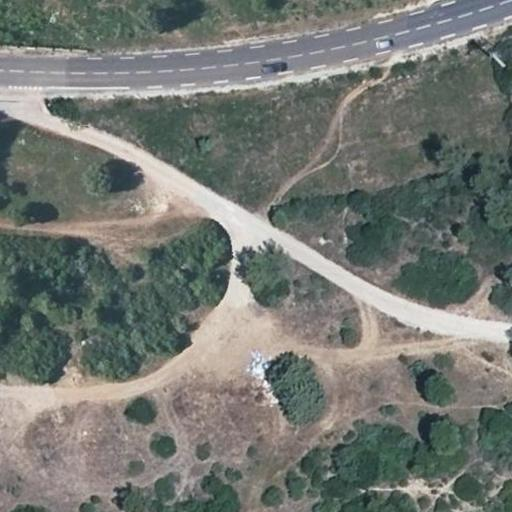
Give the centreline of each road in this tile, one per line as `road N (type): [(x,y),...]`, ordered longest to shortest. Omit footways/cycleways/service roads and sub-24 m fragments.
road 1 (unclassified): [(3,70),(23,109),(140,155),(388,304),(511,331)]
road 2 (secondary): [(3,70),(201,73),(382,40),(508,0)]
road 3 (track): [(250,222),(222,329),(289,350),(375,359),(504,330)]
